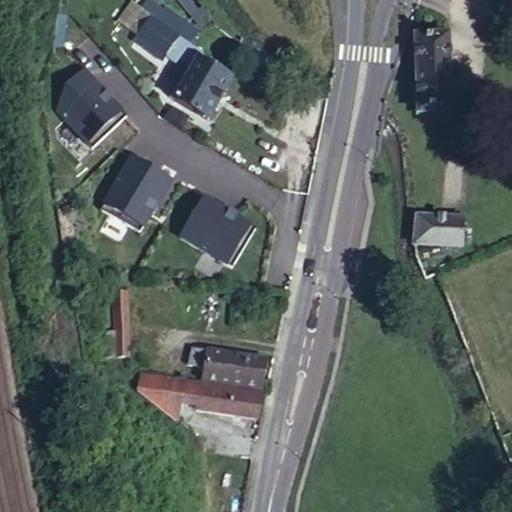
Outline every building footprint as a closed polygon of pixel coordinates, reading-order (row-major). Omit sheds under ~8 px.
[(187,43),(194,30),(161,9),(154,21),(187,43)] [(201,52),(187,43),(154,21),(149,18),(133,42),(160,63),(164,55),(169,58),(161,73),(170,78),(160,95),(172,102),(197,59),(201,52)] [(449,65),(447,35),(414,37),(417,115),(450,113),(449,79),(456,78),(455,64),(449,65)] [(206,122),(231,81),(197,59),(172,102),(172,103),(206,122)] [(63,88),(58,112),(91,148),(126,116),(85,70),(63,88)] [(134,156),(102,204),(142,230),(173,182),(134,156)] [(254,227),(204,198),(179,241),(229,270),(254,227)] [(460,246),(461,218),(417,216),(414,244),(460,246)] [(98,355),(127,356),(125,292),(112,291),(113,331),(97,332),(98,355)] [(262,389),(266,361),(192,351),(190,367),(205,369),(204,380),(262,389)] [(180,402),(184,381),(144,375),(141,390),(178,418),(180,402)] [(258,419),(261,393),(184,381),(180,402),(197,405),(197,410),(258,419)]
